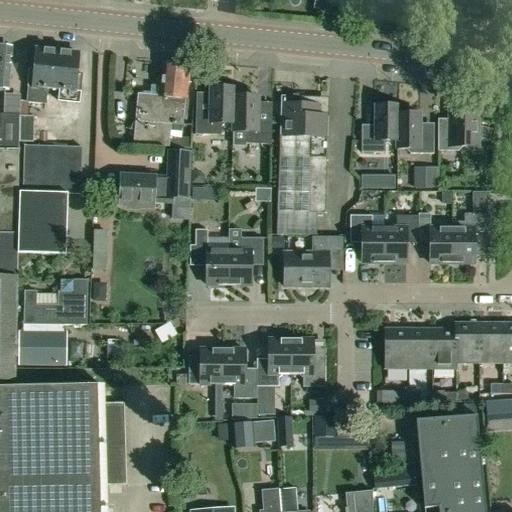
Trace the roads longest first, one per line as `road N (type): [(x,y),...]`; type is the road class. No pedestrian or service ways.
road 1 (residential): [(195,320),(333,320),(378,297),(511,291)]
road 2 (secondary): [(214,33),(511,62)]
road 3 (secondary): [(0,11),(214,33)]
